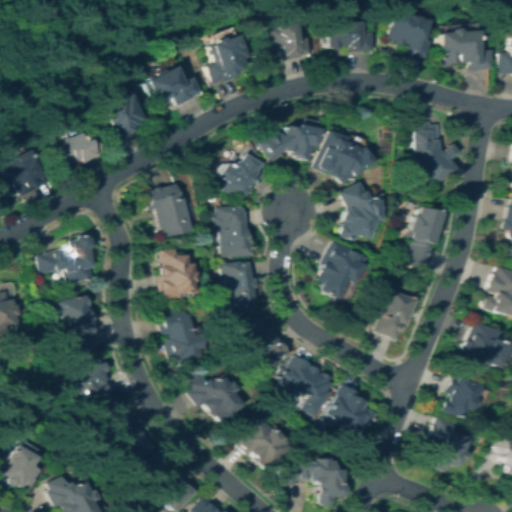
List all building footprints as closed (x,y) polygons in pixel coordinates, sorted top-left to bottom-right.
[(384,11),(401,14),(401,12),(414,15),(413,17),(423,19),(419,39),(422,39),(419,58),(395,53),(397,46),(394,46),(394,44),(387,43),(388,38),(379,37),(384,11)] [(278,17),(279,19),(282,19),(282,22),(291,20),(294,38),(300,37),(303,52),(277,58),(276,50),(273,51),(273,53),(265,55),(265,52),(263,52),(258,27),(271,24),(271,22),(273,22),(273,20),(275,20),(275,17),(278,17)] [(352,20),(353,33),(361,32),(363,50),(340,52),(339,45),(332,45),(332,47),(324,47),(324,46),(321,46),(319,23),(352,20)] [(448,27),(448,29),(451,28),(451,30),(468,29),(469,49),(484,48),(484,68),(459,69),(459,60),(451,60),(451,52),(449,52),(449,63),(440,63),(440,66),(433,66),(431,31),(442,31),(442,29),(444,29),(444,27),(448,27)] [(231,32),(241,56),(237,58),(240,63),(236,65),(237,68),(232,70),(232,72),(231,72),(231,75),(216,82),(214,79),(206,83),(199,65),(207,61),(200,45),(205,43),(204,41),(210,38),(209,36),(217,33),(219,37),(231,32)] [(511,75),(509,76),(509,73),(494,73),(494,52),(505,52),(505,44),(511,44),(511,40),(511,75)] [(168,66),(176,81),(184,77),(192,91),(184,95),(185,96),(171,104),(166,95),(161,98),(152,101),(145,90),(142,92),(137,82),(168,66)] [(122,92),(136,118),(131,122),(131,123),(125,126),(127,129),(113,137),(112,135),(103,140),(96,127),(102,123),(98,116),(95,117),(93,112),(97,110),(95,107),(103,102),(101,99),(110,93),(112,98),(122,92)] [(423,121),(423,124),(431,124),(432,145),(431,145),(431,149),(433,152),(444,144),(452,153),(444,160),(451,169),(440,178),(438,176),(428,184),(422,175),(419,175),(416,172),(416,168),(408,158),(406,122),(423,121)] [(291,123),(312,128),(309,141),(307,148),(305,148),(303,160),(289,158),(289,156),(284,155),(284,152),(279,151),(264,160),(252,142),(270,131),(274,135),(276,134),(278,125),(290,128),(291,123)] [(338,142),(353,148),(356,146),(360,152),(359,155),(363,161),(336,183),(329,176),(306,167),(321,129),(340,137),(338,142)] [(71,132),(76,141),(87,135),(95,150),(75,162),(73,158),(70,160),(71,162),(62,167),(60,165),(51,170),(39,148),(49,143),(50,144),(57,140),(56,139),(61,136),(62,137),(71,132)] [(255,161),(250,171),(251,171),(235,199),(205,182),(211,173),(212,174),(219,161),(222,163),(230,147),(255,161)] [(0,158),(18,148),(28,163),(30,162),(40,180),(18,193),(17,192),(11,195),(10,192),(0,198),(0,158)] [(350,181),(360,199),(369,198),(371,220),(366,221),(363,229),(360,238),(349,235),(347,240),(333,236),(332,234),(336,220),(335,220),(338,210),(339,210),(340,208),(331,191),(350,181)] [(167,183),(171,198),(181,231),(159,237),(157,229),(154,230),(148,208),(140,211),(138,202),(142,201),(139,191),(146,190),(147,187),(151,186),(153,187),(167,183)] [(511,197),(511,256),(496,254),(497,248),(499,245),(502,244),(504,244),(505,239),(503,239),(501,237),(500,235),(500,232),(500,230),(495,229),(496,219),(498,219),(500,205),(502,205),(503,196),(511,197)] [(232,206),(232,207),(237,207),(237,211),(238,211),(239,227),(240,236),(244,236),(245,255),(215,257),(213,229),(209,229),(208,215),(210,215),(209,207),(232,206)] [(437,212),(429,244),(423,242),(422,246),(425,247),(419,269),(400,264),(407,232),(405,231),(409,214),(412,215),(414,206),(437,212)] [(82,249),(86,266),(84,267),(87,278),(61,284),(58,269),(36,274),(32,256),(40,254),(39,252),(53,249),(53,251),(56,250),(56,247),(57,247),(56,243),(59,242),(59,241),(67,240),(70,235),(77,234),(83,237),(84,245),(82,249)] [(347,278),(345,283),(338,280),(329,298),(312,290),(316,283),(310,280),(314,273),(313,272),(313,270),(317,262),(318,262),(316,261),(326,240),(348,252),(345,259),(355,264),(353,269),(353,272),(351,278),(347,278)] [(165,248),(165,255),(176,254),(177,263),(182,263),(183,271),(185,271),(185,281),(183,281),(183,292),(183,297),(151,298),(149,275),(152,275),(152,267),(153,267),(153,263),(152,263),(150,261),(150,252),(152,252),(151,249),(165,248)] [(232,261),(233,262),(242,261),(244,266),(245,278),(248,277),(249,287),(247,287),(248,297),(249,308),(241,309),(241,311),(221,314),(214,263),(232,261)] [(488,265),(506,272),(503,280),(511,283),(511,292),(510,297),(511,297),(511,308),(510,307),(506,319),(475,308),(476,306),(474,305),(477,296),(479,297),(480,295),(484,296),(485,293),(477,290),(479,284),(478,284),(481,276),(483,277),(485,271),(486,272),(488,265)] [(382,289),(390,292),(392,291),(397,293),(398,295),(408,299),(399,324),(396,324),(391,339),(370,331),(375,316),(372,315),(376,304),(375,302),(377,298),(378,297),(382,289)] [(77,295),(77,297),(79,296),(81,305),(80,306),(81,311),(82,311),(85,320),(88,320),(92,337),(91,337),(92,345),(73,350),(71,341),(64,342),(64,341),(60,342),(57,330),(56,330),(53,319),(55,319),(51,301),(77,295)] [(0,298),(3,298),(4,304),(7,304),(9,315),(7,315),(9,327),(0,328),(0,298)] [(177,306),(183,327),(190,325),(199,353),(190,355),(193,363),(184,365),(174,370),(172,361),(163,364),(155,336),(158,335),(158,334),(155,335),(149,315),(177,306)] [(248,314),(252,318),(253,317),(260,326),(261,325),(282,354),(260,370),(233,333),(234,331),(230,325),(242,315),(244,317),(248,314)] [(489,330),(485,340),(496,344),(487,367),(477,363),(474,371),(466,368),(465,369),(452,364),(455,357),(454,356),(456,351),(452,350),(456,339),(459,340),(466,321),(489,330)] [(93,353),(96,362),(98,362),(101,370),(98,371),(106,400),(88,405),(86,398),(75,401),(72,390),(71,390),(68,389),(66,385),(68,381),(70,380),(67,371),(73,369),(71,361),(83,358),(82,356),(93,353)] [(304,365),(311,369),(312,370),(311,373),(313,374),(315,372),(323,376),(324,377),(322,381),(326,382),(321,390),(324,392),(310,416),(296,409),(303,397),(295,392),(289,388),(287,393),(268,383),(278,367),(281,369),(289,355),(304,363),(303,365),(304,365)] [(192,374),(197,380),(201,378),(203,381),(212,374),(219,383),(222,380),(229,389),(224,392),(234,404),(224,412),(226,414),(214,423),(204,411),(202,412),(196,404),(193,407),(181,392),(184,390),(179,383),(192,374)] [(466,398),(467,402),(465,407),(461,409),(458,408),(454,419),(433,410),(437,400),(440,401),(443,394),(438,391),(445,374),(471,385),(467,394),(466,398)] [(354,394),(351,398),(354,397),(356,399),(356,401),(358,402),(355,406),(368,413),(361,426),(357,424),(353,432),(344,427),(343,429),(331,422),(332,420),(320,413),(337,384),(354,394)] [(113,405),(126,424),(128,423),(144,447),(122,463),(105,438),(110,435),(97,417),(113,405)] [(284,447),(263,471),(254,463),(253,465),(246,459),(248,456),(245,453),(243,455),(227,441),(250,415),(273,435),(276,435),(279,439),(279,443),(284,447)] [(460,437),(454,451),(457,452),(454,461),(452,460),(449,467),(441,464),(438,471),(418,464),(422,454),(419,454),(422,446),(425,446),(426,442),(420,440),(427,424),(430,416),(446,422),(443,431),(460,437)] [(501,434),(506,443),(511,439),(511,479),(507,483),(503,476),(501,477),(498,473),(494,472),(492,469),(492,465),(485,454),(488,452),(483,445),(501,434)] [(0,452),(6,444),(15,449),(20,448),(23,450),(23,453),(22,454),(27,457),(22,465),(29,469),(24,478),(25,479),(19,490),(12,486),(11,488),(5,485),(1,485),(0,484),(0,452)] [(165,472),(170,478),(171,477),(185,491),(184,492),(185,493),(165,511),(158,504),(157,505),(152,505),(149,502),(150,498),(151,497),(142,488),(149,481),(147,478),(148,477),(137,467),(152,453),(168,469),(165,472)] [(321,458),(321,460),(325,460),(325,469),(334,469),(334,483),(338,487),(338,492),(333,496),(326,496),(326,502),(322,506),(316,506),(312,502),(312,494),(310,494),(312,485),(306,480),(290,480),(290,485),(280,485),(280,476),(281,469),(286,469),(287,461),(289,461),(307,460),(307,458),(321,458)] [(53,476),(56,483),(59,481),(61,485),(72,480),(76,490),(80,489),(84,498),(79,501),(83,511),(51,511),(48,506),(45,508),(37,491),(41,490),(38,482),(53,476)] [(195,496),(212,511),(214,510),(216,511),(185,511),(183,510),(195,496)]
